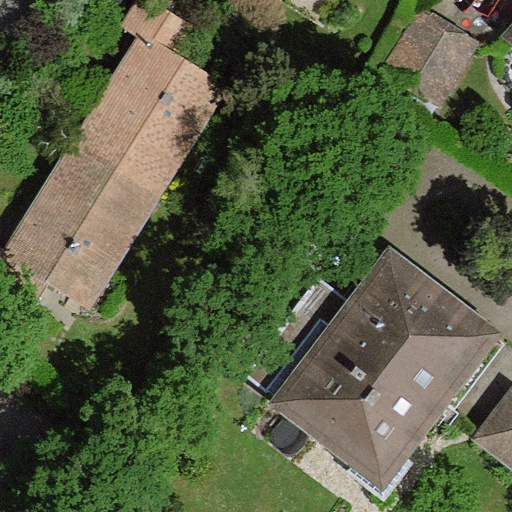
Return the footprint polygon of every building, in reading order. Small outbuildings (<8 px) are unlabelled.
[(78,314),(217,92),(176,67),(194,38),(134,1),(115,31),(128,39),(0,243),(0,302),(20,314),(36,288),(78,314)] [(511,15),(489,40),(511,61),(511,15)] [(468,46),(420,16),(380,77),(428,108),(468,46)] [(506,340),(397,256),(357,308),(323,281),(248,378),(390,489),(506,340)] [(511,401),(482,442),(511,464),(511,401)]
